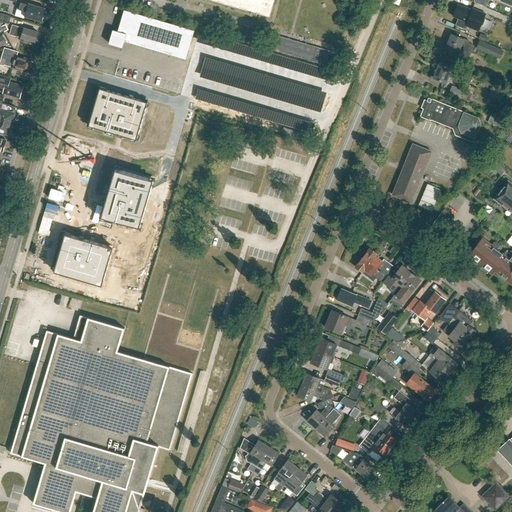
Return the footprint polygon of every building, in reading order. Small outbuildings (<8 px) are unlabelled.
[(210,0),(269,17),(273,0),(210,0)] [(28,5),(20,2),(18,9),(26,11),(24,17),(41,22),(45,8),(28,3),(28,5)] [(472,9),(463,6),(463,7),(457,5),(453,16),(458,18),(455,25),(466,29),(467,26),(479,30),(486,13),(472,8),(472,9)] [(186,59),(194,31),(124,10),(118,31),(113,30),(109,43),(123,47),(124,41),(186,59)] [(0,14),(0,21),(8,24),(11,17),(0,14)] [(24,28),(14,25),(12,34),(21,36),(20,41),(26,43),(27,38),(35,40),(35,38),(37,38),(37,36),(37,34),(37,32),(24,28)] [(338,70),(344,56),(317,47),(271,34),(266,48),(312,62),(338,70)] [(468,59),(471,52),(466,50),(469,41),(452,34),(446,48),(458,52),(457,54),(468,59)] [(500,59),(504,50),(480,40),(476,48),(500,59)] [(264,65),(267,54),(240,47),(237,58),(264,65)] [(28,70),(30,65),(28,65),(30,60),(17,56),(18,51),(4,48),(1,57),(6,59),(4,65),(12,67),(12,68),(16,69),(17,68),(27,71),(27,69),(28,70)] [(280,69),(283,57),(273,54),(270,66),(280,69)] [(295,59),(292,66),(301,69),(303,62),(295,59)] [(318,77),(320,66),(304,62),(301,73),(318,77)] [(451,68),(440,63),(433,78),(438,80),(438,81),(444,84),(444,82),(445,83),(446,82),(448,83),(451,77),(454,78),(455,75),(470,81),(474,73),(453,64),(452,65),(451,68)] [(19,98),(23,85),(9,81),(10,78),(0,74),(0,87),(4,88),(2,93),(19,98)] [(470,101),(473,94),(452,85),(449,92),(470,101)] [(89,119),(87,125),(89,125),(89,126),(107,131),(106,133),(112,135),(112,133),(119,135),(121,135),(136,140),(136,141),(138,142),(140,136),(138,135),(148,102),(100,88),(91,119),(89,119)] [(478,118),(428,98),(427,101),(425,101),(422,108),(424,109),(420,116),(430,120),(431,120),(452,129),(455,136),(473,143),(481,125),(478,118)] [(0,120),(10,124),(12,120),(13,119),(14,117),(13,115),(14,113),(0,109),(0,107),(1,103),(0,102),(0,120)] [(504,129),(506,120),(491,115),(488,123),(504,129)] [(10,124),(0,120),(0,131),(7,134),(8,132),(10,132),(10,129),(9,127),(10,124)] [(510,142),(511,139),(511,126),(510,125),(508,128),(509,129),(503,137),(510,142)] [(283,129),(281,135),(304,142),(306,136),(283,129)] [(411,202),(431,152),(413,144),(393,195),(411,202)] [(100,216),(100,218),(106,220),(106,218),(140,228),(154,180),(122,171),(123,169),(117,167),(116,169),(110,187),(109,186),(107,192),(109,193),(106,201),(102,217),(100,216)] [(511,184),(508,181),(507,183),(501,190),(495,197),(496,197),(495,199),(511,212),(511,251),(510,251),(511,251),(509,253),(506,251),(507,251),(506,250),(503,255),(497,250),(500,246),(494,242),(491,246),(482,239),(469,255),(493,274),(495,271),(511,283),(511,184)] [(432,211),(441,189),(427,183),(418,205),(432,211)] [(442,212),(432,225),(439,231),(445,224),(441,220),(446,215),(442,212)] [(64,238),(54,271),(102,285),(112,254),(113,254),(115,249),(113,248),(113,247),(96,242),(96,240),(91,239),(90,241),(66,233),(66,232),(64,232),(62,237),(64,238)] [(386,275),(389,272),(389,271),(393,266),(389,262),(387,265),(375,256),(377,253),(370,248),(363,257),(386,275)] [(29,253),(26,263),(35,266),(38,255),(29,253)] [(382,281),(386,275),(363,257),(355,266),(362,272),(365,269),(378,279),(382,281)] [(394,294),(411,273),(402,266),(394,275),(389,272),(386,275),(382,281),(391,288),(389,290),(394,294)] [(411,273),(394,294),(404,302),(409,294),(411,293),(420,280),(411,273)] [(353,302),(369,308),(372,301),(356,295),(356,294),(342,288),(337,299),(352,306),(353,302)] [(420,301),(413,311),(424,319),(431,311),(434,313),(445,299),(435,292),(425,305),(420,301)] [(376,305),(380,302),(376,296),(371,300),(376,305)] [(415,297),(407,306),(413,311),(420,301),(415,297)] [(358,315),(372,321),(375,314),(372,313),(361,308),(358,315)] [(374,308),(372,313),(375,314),(372,321),(374,322),(381,312),(374,308)] [(475,330),(469,325),(473,321),(459,310),(455,315),(445,308),(439,316),(448,324),(468,339),(475,330)] [(169,316),(157,312),(150,336),(184,346),(190,324),(179,321),(181,313),(171,310),(169,316)] [(357,321),(370,326),(372,321),(358,315),(356,320),(350,318),(350,317),(332,310),(325,327),(341,333),(344,325),(354,329),(357,321)] [(385,335),(398,319),(389,312),(377,328),(385,335)] [(125,328),(80,315),(80,316),(88,319),(81,341),(74,338),(47,330),(25,406),(11,453),(45,463),(33,504),(62,511),(70,511),(76,491),(98,497),(93,511),(139,511),(159,447),(170,450),(193,373),(118,351),(125,328)] [(428,331),(437,339),(440,334),(431,326),(434,323),(428,318),(421,326),(427,331),(428,331)] [(461,349),(468,339),(448,324),(443,330),(456,341),(454,343),(461,349)] [(386,336),(391,340),(392,338),(397,342),(406,339),(392,328),(386,336)] [(427,331),(423,337),(432,344),(437,339),(428,331),(427,331)] [(316,350),(334,357),(337,352),(334,351),(337,344),(321,338),(316,350)] [(338,346),(358,355),(361,348),(341,340),(338,346)] [(389,346),(412,364),(413,365),(417,360),(397,345),(400,341),(397,342),(394,340),(389,346)] [(437,362),(450,372),(457,363),(445,353),(444,353),(436,346),(432,352),(440,358),(437,362)] [(332,363),(334,357),(316,350),(311,362),(327,369),(330,362),(332,363)] [(450,372),(437,362),(435,365),(426,359),(422,364),(430,371),(443,381),(450,372)] [(378,365),(393,378),(397,372),(382,360),(378,365)] [(428,400),(436,390),(420,378),(424,374),(413,365),(412,364),(407,369),(414,374),(407,382),(416,389),(415,389),(428,400)] [(388,383),(393,378),(378,365),(371,373),(378,378),(379,376),(388,383)] [(340,381),(343,382),(345,376),(328,369),(326,375),(340,381)] [(327,390),(328,389),(323,387),(324,384),(324,382),(319,380),(320,378),(307,373),(302,384),(321,392),(322,388),(327,390)] [(338,386),(340,381),(326,375),(324,381),(338,386)] [(297,396),(310,401),(314,393),(320,396),(323,402),(327,400),(334,397),(333,395),(336,393),(336,392),(331,390),(330,390),(328,389),(327,390),(322,388),(321,392),(302,384),(297,396)] [(357,400),(361,391),(352,387),(348,396),(357,400)] [(402,408),(414,418),(420,410),(413,404),(414,403),(399,391),(394,398),(399,401),(405,405),(402,408)] [(343,397),(339,402),(344,406),(347,399),(343,397)] [(319,409),(324,407),(325,409),(329,413),(333,408),(329,404),(327,400),(323,402),(317,404),(319,409)] [(382,416),(387,410),(377,402),(372,408),(382,416)] [(355,420),(361,412),(354,407),(349,415),(355,420)] [(414,418),(402,408),(400,412),(393,407),(389,412),(396,417),(395,418),(399,422),(400,421),(407,426),(414,418)] [(325,436),(334,426),(330,422),(339,413),(333,408),(329,413),(330,413),(326,418),(325,417),(316,428),(325,436)] [(316,428),(325,417),(316,409),(307,420),(316,428)] [(371,431),(391,447),(397,439),(390,434),(392,432),(388,429),(391,425),(381,418),(377,423),(371,431)] [(385,455),(391,447),(371,431),(364,439),(359,446),(369,454),(373,450),(377,452),(378,450),(385,455)] [(511,437),(510,439),(509,438),(497,450),(511,465),(511,437)] [(336,445),(354,451),(356,445),(338,439),(336,445)] [(253,472),(257,466),(269,447),(258,440),(255,445),(250,442),(244,450),(248,453),(246,455),(245,456),(247,462),(248,462),(251,464),(248,469),(253,472)] [(330,451),(337,456),(343,448),(333,445),(330,451)] [(257,466),(253,472),(257,475),(261,469),(262,470),(267,462),(272,465),(279,453),(269,447),(257,466)] [(375,468),(364,459),(366,456),(351,451),(343,461),(353,468),(354,466),(356,467),(355,468),(367,478),(375,468)] [(502,483),(509,476),(486,453),(479,459),(502,483)] [(283,485),(297,467),(288,460),(279,471),(280,471),(274,479),(279,483),(275,488),(279,491),(284,486),(283,485)] [(283,485),(284,486),(293,493),(298,486),(299,486),(307,475),(297,467),(283,485)] [(240,493),(244,484),(231,479),(227,488),(240,493)] [(252,499),(253,498),(259,488),(254,485),(247,481),(241,490),(248,494),(247,496),(252,499)] [(496,509),(509,496),(496,483),(482,496),(496,509)] [(222,486),(211,511),(244,511),(245,511),(224,503),(230,489),(222,486)] [(256,498),(260,501),(268,489),(264,486),(256,498)] [(318,491),(314,489),(311,493),(334,511),(335,511),(343,503),(342,502),(343,500),(339,496),(337,498),(332,494),(327,500),(322,496),(323,495),(318,491)] [(320,509),(317,511),(334,511),(311,493),(307,498),(320,509)] [(459,507),(448,496),(434,510),(436,511),(472,511),(463,503),(459,507)] [(284,511),(285,511),(294,501),(288,497),(278,509),(284,511)] [(256,511),(269,511),(271,508),(250,499),(246,508),(256,511)] [(300,511),(303,508),(296,502),(287,511),(300,511)]
